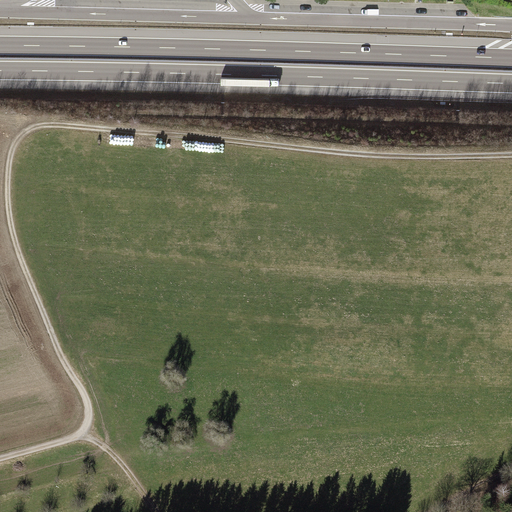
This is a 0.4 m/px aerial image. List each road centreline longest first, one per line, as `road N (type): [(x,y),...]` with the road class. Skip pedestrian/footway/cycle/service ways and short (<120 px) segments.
road 1 (track): [(76,438),(89,410),(83,390),(11,225),(16,139),(42,125),(414,161),(511,156)]
road 2 (motorway): [(511,58),(0,45)]
road 3 (motorway): [(0,70),(511,83)]
